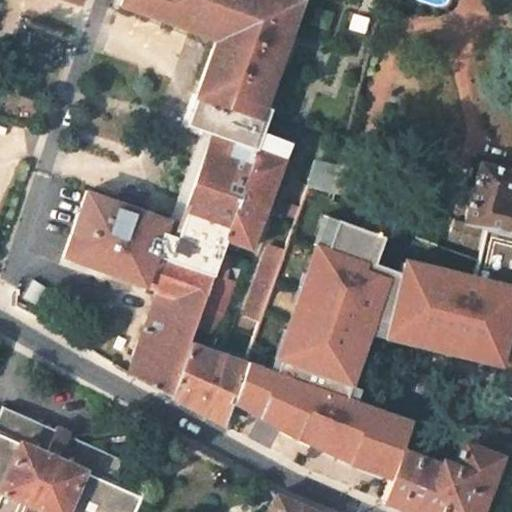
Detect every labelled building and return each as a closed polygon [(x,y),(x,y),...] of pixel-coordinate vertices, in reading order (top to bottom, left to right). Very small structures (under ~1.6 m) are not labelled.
[(211,135),(257,151),(263,132),(271,112),(272,108),(265,106),(298,0),(120,0),(118,7),(214,40),(184,126),(211,135)] [(252,247),(290,141),(263,132),(257,151),(225,238),(252,247)] [(62,260),(143,290),(144,287),(156,292),(127,375),(167,397),(188,341),(194,325),(217,260),(225,238),(257,151),(211,135),(179,225),(85,193),(62,260)] [(307,185),(333,193),(336,179),(339,166),(316,160),(307,185)] [(511,235),(511,169),(481,163),(465,225),(452,222),(447,243),(479,251),(484,229),(511,235)] [(424,346),(499,365),(511,313),(511,235),(484,229),(479,251),(473,276),(402,259),(399,271),(373,262),(383,236),(324,215),(274,354),(352,381),(369,333),(372,325),(426,339),(424,346)] [(243,313),(243,323),(256,327),(281,264),(283,256),(272,253),(265,256),(243,313)] [(194,325),(208,330),(223,317),(234,285),(225,282),(231,265),(217,260),(194,325)] [(228,401),(243,362),(188,341),(167,397),(219,425),(228,401)] [(268,370),(243,362),(228,401),(293,437),(319,449),(347,463),(388,479),(394,464),(398,452),(410,424),(345,400),(352,381),(274,354),(268,370)] [(0,511),(18,511),(23,503),(47,511),(136,511),(142,498),(115,486),(125,462),(77,442),(74,446),(67,443),(71,435),(57,429),(56,431),(4,410),(0,418),(0,511)] [(472,420),(454,467),(447,464),(439,461),(437,467),(398,452),(394,464),(388,479),(378,501),(405,511),(477,511),(508,432),(472,420)] [(455,444),(447,441),(439,461),(447,464),(455,444)] [(266,511),(311,511),(275,493),(266,511)] [(18,511),(47,511),(23,503),(18,511)]
